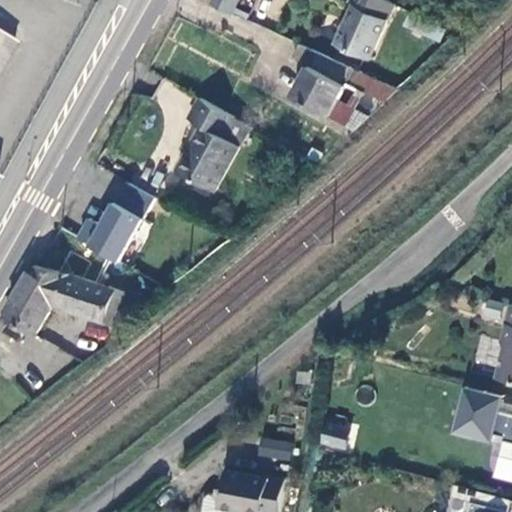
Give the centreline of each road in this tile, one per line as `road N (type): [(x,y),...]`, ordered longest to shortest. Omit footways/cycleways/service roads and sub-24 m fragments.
road 1 (unclassified): [(87,511),(511,154)]
road 2 (secondary): [(55,155),(140,0)]
